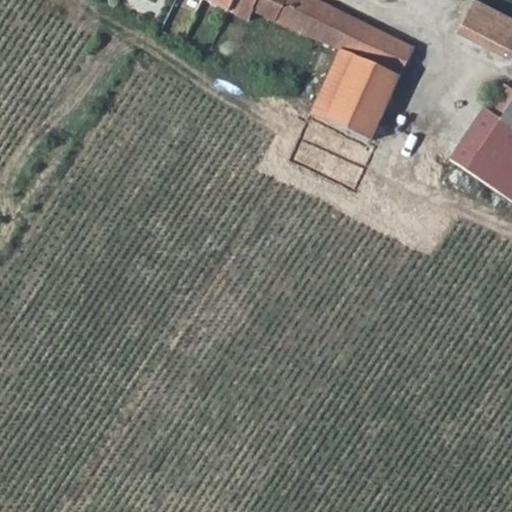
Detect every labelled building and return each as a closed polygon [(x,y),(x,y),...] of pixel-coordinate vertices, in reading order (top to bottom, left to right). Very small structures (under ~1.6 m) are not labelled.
[(205,0),(249,22),(254,12),(323,45),(340,12),(316,0),(205,0)] [(511,16),(483,1),(466,35),(511,57),(511,16)] [(416,50),(340,12),(323,45),(339,52),(402,79),(416,50)] [(312,115),(373,142),(402,79),(339,52),(330,74),(312,115)] [(467,172),(511,202),(511,105),(503,119),(467,172)] [(467,172),(503,119),(487,109),(452,163),(467,172)]
